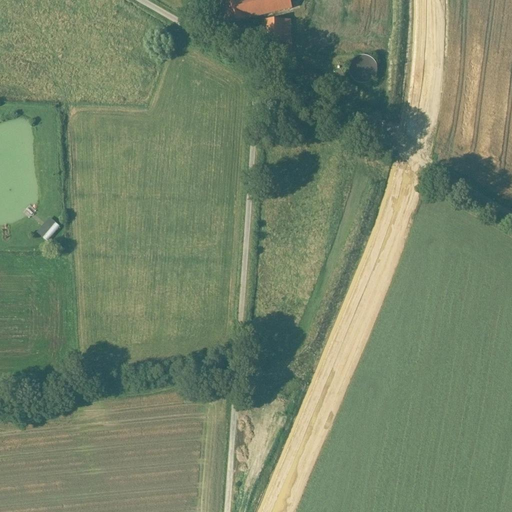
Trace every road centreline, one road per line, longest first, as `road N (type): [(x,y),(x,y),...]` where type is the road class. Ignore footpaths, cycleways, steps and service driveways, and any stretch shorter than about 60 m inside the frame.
road 1 (tertiary): [(278,511),(413,158)]
road 2 (unclassified): [(191,29),(413,158)]
road 3 (tertiary): [(413,158),(430,67),(432,0)]
